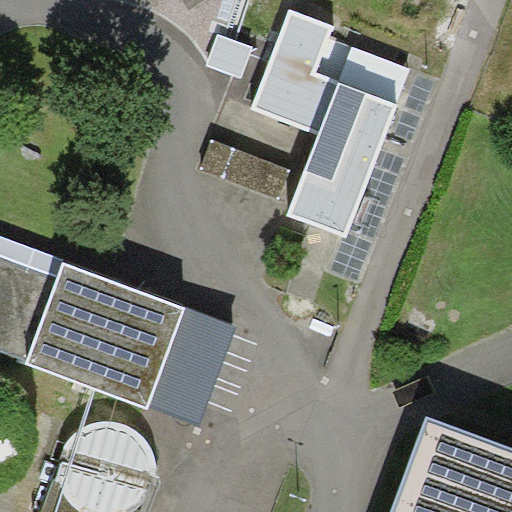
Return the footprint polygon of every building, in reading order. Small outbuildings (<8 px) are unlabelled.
[(338,28),(290,11),(254,107),(317,130),(287,212),(350,235),(399,100),(322,72),(338,28)] [(284,171),(213,145),(203,171),(274,198),(284,171)] [(0,346),(150,405),(188,306),(0,233),(0,346)] [(0,474),(8,470),(17,458),(23,443),(24,427),(20,412),(11,399),(0,389),(0,474)] [(56,480),(62,497),(73,511),(74,511),(140,511),(151,502),(158,487),(160,471),(158,454),(150,440),(138,429),(123,421),(107,419),(91,422),(75,431),(63,445),(56,462),(56,480)] [(511,511),(511,458),(444,433),(414,511),(511,511)]
